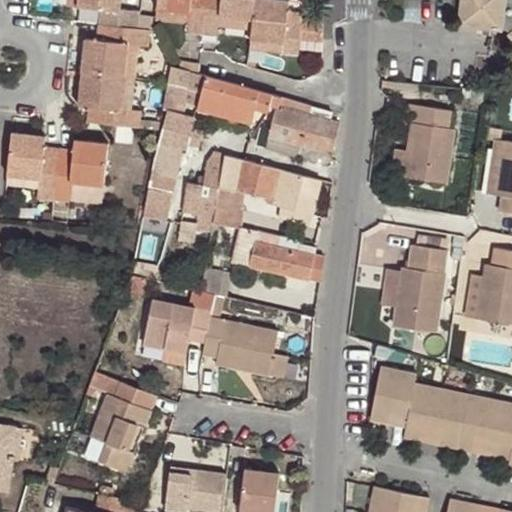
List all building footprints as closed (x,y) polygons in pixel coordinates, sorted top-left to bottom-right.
[(77,0),(77,7),(104,10),(104,19),(119,21),(120,12),(121,0),(77,0)] [(121,0),(120,12),(136,14),(137,0),(121,0)] [(301,40),(303,20),(303,14),(288,13),(289,0),(158,0),(157,12),(189,16),(189,24),(188,33),(218,36),(219,27),(251,31),(251,42),(283,46),(282,54),(299,56),(301,40)] [(511,0),(461,0),(458,28),(501,32),(503,30),(509,33),(507,37),(511,42),(511,0)] [(189,16),(157,12),(156,21),(189,24),(189,16)] [(322,29),(322,22),(303,20),(301,40),(321,42),(322,29)] [(98,24),(96,40),(105,40),(107,25),(98,24)] [(86,38),(79,106),(90,107),(98,109),(97,123),(131,127),(133,110),(139,46),(142,29),(107,25),(105,40),(96,40),(86,38)] [(150,30),(142,29),(139,46),(149,47),(150,30)] [(250,50),(282,54),(283,46),(251,42),(250,50)] [(180,68),(199,74),(200,64),(181,61),(180,68)] [(155,154),(144,212),(156,214),(168,147),(184,150),(184,156),(188,157),(197,153),(201,131),(191,129),(193,117),(186,116),(188,104),(186,103),(188,88),(202,92),(198,109),(252,124),(256,109),(268,112),(269,112),(271,105),(273,94),(213,78),(199,74),(180,68),(172,66),(155,154)] [(484,90),(462,88),(462,97),(470,98),(470,103),(482,104),(484,90)] [(295,100),(282,97),(279,108),(277,107),(267,149),(299,157),(311,105),(295,100)] [(413,123),(408,153),(405,177),(445,183),(452,128),(448,127),(449,110),(408,104),(406,122),(413,123)] [(334,112),(311,105),(299,157),(330,166),(341,121),(332,118),(334,112)] [(98,109),(90,107),(88,122),(97,123),(98,109)] [(133,110),(131,127),(140,128),(142,111),(133,110)] [(109,143),(75,140),(74,150),(73,159),(58,157),(44,155),(45,146),(46,137),(13,133),(8,175),(39,179),(38,189),(55,191),(70,193),(102,197),(109,143)] [(496,195),(503,141),(497,140),(489,195),(496,195)] [(511,142),(503,141),(496,195),(501,196),(500,211),(511,213),(511,142)] [(44,155),(58,157),(59,148),(45,146),(44,155)] [(73,159),(74,150),(59,148),(58,157),(73,159)] [(405,177),(408,153),(397,151),(393,175),(405,177)] [(323,180),(295,173),(225,155),(223,163),(216,207),(239,212),(243,192),(281,202),(280,206),(314,215),(323,180)] [(200,214),(215,216),(216,207),(223,163),(210,159),(207,162),(200,214)] [(8,175),(7,186),(38,189),(39,179),(8,175)] [(37,199),(53,201),(55,191),(38,189),(37,199)] [(69,203),(70,193),(55,191),(53,201),(69,203)] [(311,224),(314,215),(280,206),(277,216),(311,224)] [(215,216),(214,223),(240,227),(242,228),(245,213),(239,212),(216,207),(215,216)] [(242,228),(240,227),(233,259),(320,279),(324,255),(315,253),(316,247),(301,243),(302,240),(270,234),(242,228)] [(419,246),(448,251),(449,240),(421,236),(419,246)] [(464,237),(454,236),(452,246),(462,248),(464,237)] [(436,332),(448,251),(419,246),(413,246),(409,269),(402,268),(402,272),(389,270),(384,307),(395,309),(392,326),(436,332)] [(485,265),(483,276),(478,319),(511,323),(511,251),(494,249),(491,265),(485,265)] [(205,275),(202,291),(215,294),(225,296),(228,280),(205,275)] [(478,319),(483,276),(471,275),(465,317),(478,319)] [(225,296),(215,294),(212,311),(205,342),(203,354),(218,357),(216,363),(270,375),(274,353),(278,332),(220,319),(225,296)] [(205,342),(212,311),(153,299),(144,344),(165,348),(187,352),(190,339),(205,342)] [(383,319),(392,326),(395,309),(384,307),(383,319)] [(187,352),(165,348),(163,355),(185,360),(187,352)] [(289,356),(274,353),(270,375),(285,377),(289,356)] [(511,402),(414,383),(417,374),(382,368),(372,420),(390,424),(391,415),(407,419),(406,427),(403,438),(420,441),(422,435),(424,428),(444,432),(443,439),(442,445),(472,451),(474,446),(476,438),(495,442),(494,450),(493,456),(509,459),(508,468),(511,468),(511,402)] [(120,380),(114,378),(109,393),(113,396),(120,380)] [(113,396),(109,393),(92,437),(106,442),(99,460),(127,471),(134,453),(128,451),(137,424),(143,426),(156,394),(120,380),(113,396)] [(391,415),(390,424),(406,427),(407,419),(391,415)] [(0,483),(11,485),(18,427),(0,424),(0,483)] [(134,453),(143,426),(137,424),(128,451),(134,453)] [(422,435),(443,439),(444,432),(424,428),(422,435)] [(106,442),(92,437),(85,455),(99,460),(106,442)] [(474,446),(494,450),(495,442),(476,438),(474,446)] [(51,465),(45,482),(54,484),(60,468),(51,465)] [(221,511),(226,474),(171,467),(166,509),(184,511),(187,511),(188,508),(220,511),(221,511)] [(239,511),(275,511),(280,472),(246,468),(239,511)] [(10,491),(11,485),(0,483),(0,491),(9,492),(10,491)] [(411,511),(425,511),(429,498),(375,487),(369,511),(411,511)] [(117,511),(138,511),(140,502),(100,493),(96,508),(117,511)] [(511,511),(502,510),(501,511),(479,511),(481,505),(451,499),(447,511),(511,511)]
